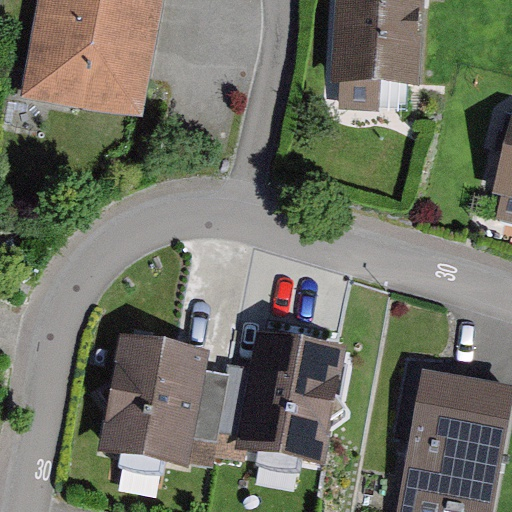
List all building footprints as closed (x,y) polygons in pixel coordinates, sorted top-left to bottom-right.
[(190,0),(61,0),(40,113),(164,136),(190,0)] [(478,0),(360,0),(358,109),(456,112),(458,14),(478,14),(478,0)] [(213,350),(121,333),(113,379),(103,386),(109,396),(100,450),(188,466),(193,438),(215,442),(216,436),(228,375),(209,371),(213,350)] [(229,365),(228,375),(216,436),(236,440),(234,453),(326,469),(334,425),(345,413),(338,401),(348,349),(257,333),(251,369),(229,365)] [(499,511),(511,441),(511,386),(426,371),(400,511),(499,511)]
